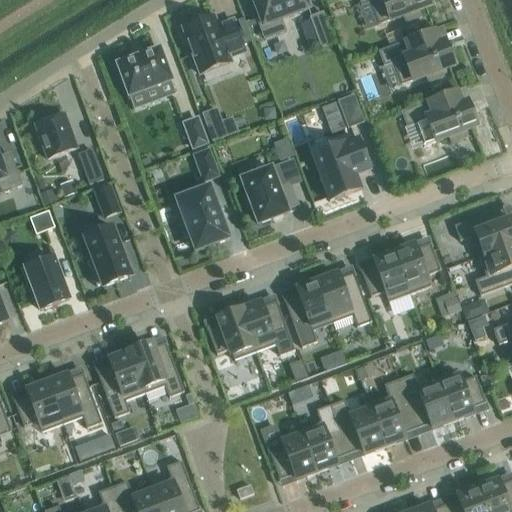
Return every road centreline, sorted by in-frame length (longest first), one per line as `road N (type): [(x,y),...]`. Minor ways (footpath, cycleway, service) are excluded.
road 1 (residential): [(511,161),(0,353)]
road 2 (residential): [(511,433),(305,511)]
road 3 (residential): [(0,101),(166,0)]
road 4 (residential): [(468,0),(511,120)]
